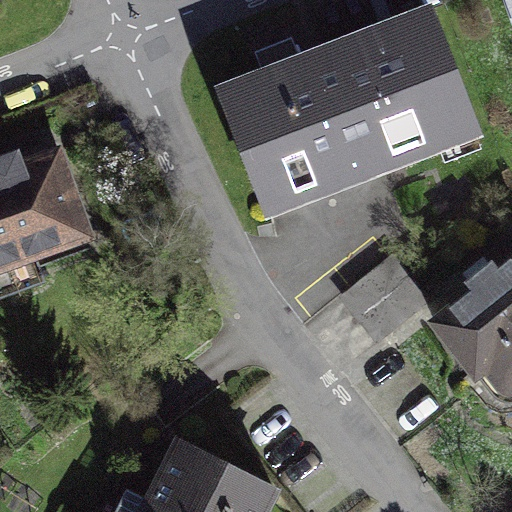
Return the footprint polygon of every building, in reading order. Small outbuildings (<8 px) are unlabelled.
[(511,0),(503,0),(511,24),(511,0)] [(267,210),(479,136),(434,6),(325,44),(222,80),(267,210)] [(0,254),(82,227),(51,135),(14,148),(0,152),(0,254)] [(503,407),(511,399),(511,248),(479,275),(429,315),(503,407)] [(393,260),(344,298),(378,341),(427,302),(393,260)] [(257,511),(272,480),(159,427),(118,511),(257,511)]
